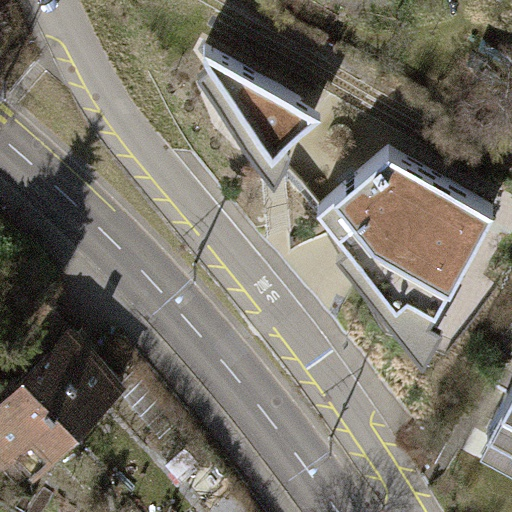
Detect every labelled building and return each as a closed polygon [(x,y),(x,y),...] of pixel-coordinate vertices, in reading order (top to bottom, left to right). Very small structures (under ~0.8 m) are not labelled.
[(273,150),(317,108),(204,44),(273,150)] [(494,207),(391,148),(320,203),(398,299),(410,290),(437,306),(494,207)] [(6,342),(26,361),(64,322),(45,303),(6,342)] [(119,377),(64,322),(26,361),(0,386),(0,424),(36,460),(119,377)] [(511,376),(484,427),(511,441),(511,376)]
